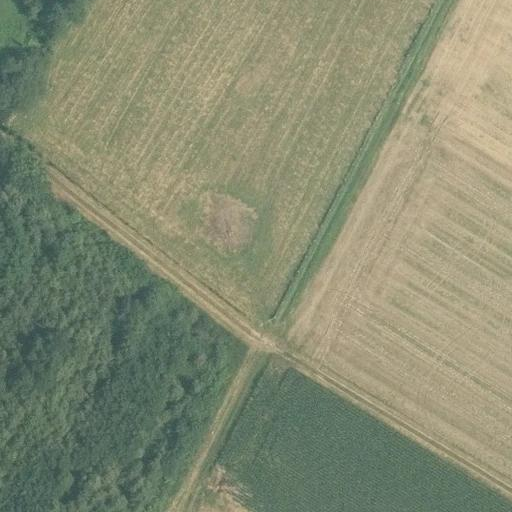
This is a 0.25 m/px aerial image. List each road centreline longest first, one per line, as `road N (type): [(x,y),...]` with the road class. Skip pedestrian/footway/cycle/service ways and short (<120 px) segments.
road 1 (track): [(0,146),(278,357),(511,497)]
road 2 (track): [(461,0),(198,511)]
